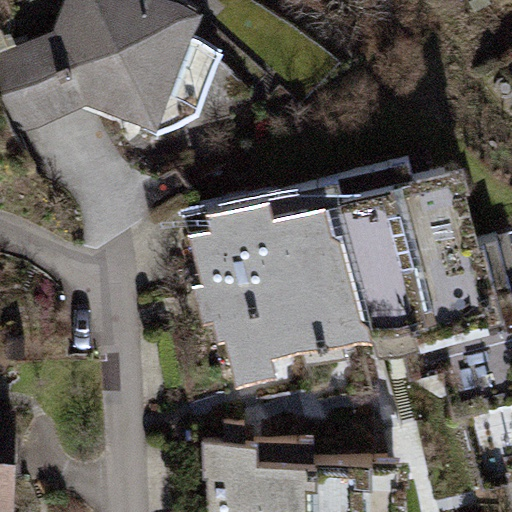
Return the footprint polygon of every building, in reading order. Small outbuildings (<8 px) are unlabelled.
[(221,45),(188,34),(200,0),(63,0),(54,25),(0,50),(0,89),(20,131),(87,100),(158,131),(197,111),(221,45)] [(332,175),(371,326),(377,350),(402,343),(458,328),(458,325),(511,310),(511,290),(496,232),(465,240),(444,164),(413,171),(409,155),(332,175)] [(290,301),(301,345),(306,361),(348,350),(343,333),(371,326),(332,175),(262,194),(290,301)] [(212,321),(290,301),(262,194),(206,208),(211,225),(189,231),(212,321)] [(290,301),(212,321),(217,340),(225,338),(236,379),(277,369),(273,352),(301,345),(290,301)] [(458,328),(402,343),(410,371),(441,363),(454,412),(462,410),(490,402),(482,371),(511,362),(511,310),(458,325),(458,328)] [(490,402),(462,410),(482,487),(506,481),(511,504),(511,362),(482,371),(490,402)] [(0,509),(14,510),(16,399),(0,398),(0,509)] [(314,511),(314,454),(313,435),(245,436),(244,419),(223,419),(223,436),(202,436),(202,475),(207,475),(206,511),(314,511)] [(314,454),(314,511),(401,511),(401,453),(314,454)]
